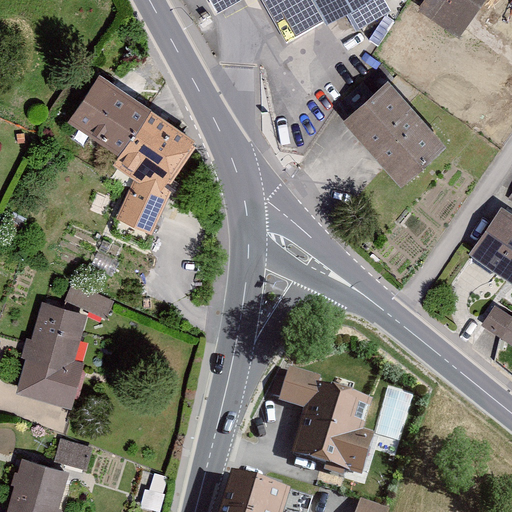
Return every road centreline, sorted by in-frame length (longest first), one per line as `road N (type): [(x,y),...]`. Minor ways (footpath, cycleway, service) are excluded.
road 1 (secondary): [(222,405),(247,267),(242,185)]
road 2 (secondary): [(149,0),(242,185)]
road 3 (secondary): [(222,405),(295,310),(368,298)]
road 4 (tertiary): [(368,298),(511,413)]
road 5 (tertiary): [(242,185),(368,298)]
